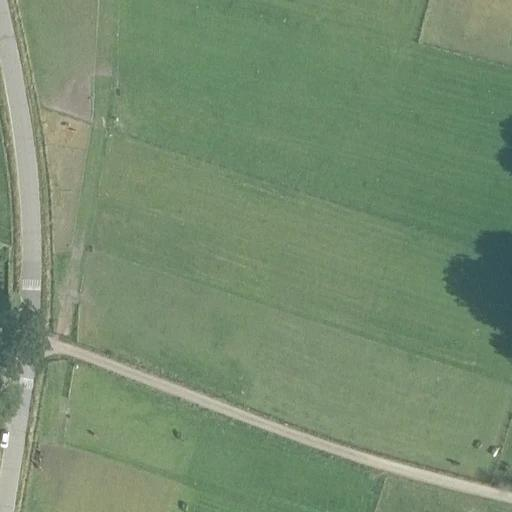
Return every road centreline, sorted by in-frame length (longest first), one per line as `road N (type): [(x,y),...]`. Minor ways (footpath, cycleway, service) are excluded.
road 1 (unclassified): [(8,511),(31,335),(31,168),(0,0)]
road 2 (track): [(511,498),(359,457),(31,335)]
